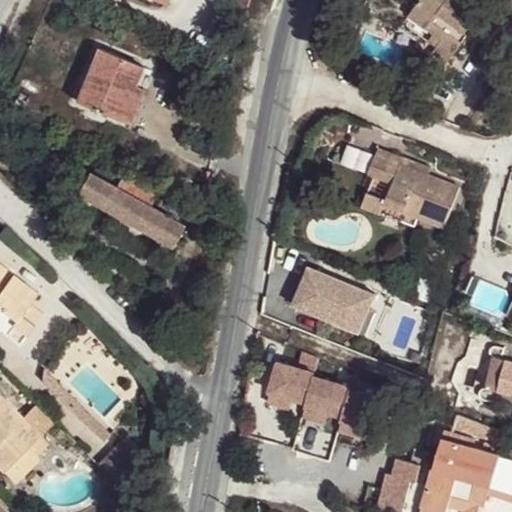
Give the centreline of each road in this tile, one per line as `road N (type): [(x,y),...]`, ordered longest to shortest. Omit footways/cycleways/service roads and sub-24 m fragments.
road 1 (tertiary): [(221,412),(284,70)]
road 2 (residential): [(221,412),(0,194)]
road 3 (residential): [(511,152),(496,158),(284,70)]
